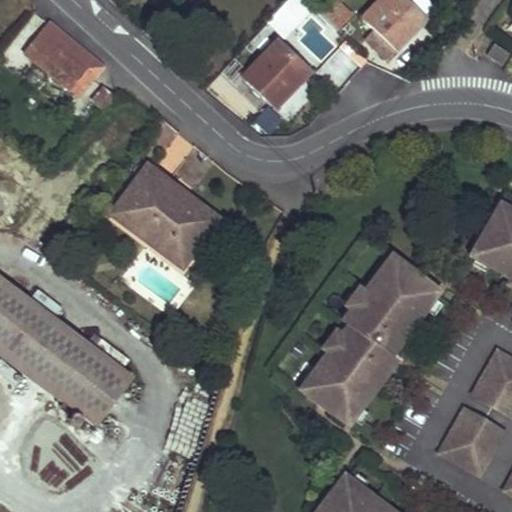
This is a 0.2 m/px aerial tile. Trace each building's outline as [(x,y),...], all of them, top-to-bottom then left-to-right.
[(312,9),(303,0),(290,0),(284,7),(300,21),(312,9)] [(339,34),(353,16),(332,0),(329,0),(317,16),(339,34)] [(428,21),(406,0),(382,0),(363,20),(375,32),(366,41),(388,62),(428,21)] [(300,21),(284,7),(279,13),(294,27),(300,21)] [(104,67),(50,23),(25,54),(79,98),(104,67)] [(310,74),(277,44),(245,77),(277,108),(310,74)] [(511,55),(495,45),(488,56),(504,66),(511,55)] [(114,97),(105,90),(95,101),(104,109),(114,97)] [(266,110),(254,123),(266,135),(279,122),(266,110)] [(178,190),(147,167),(112,214),(143,237),(152,224),(192,253),(218,219),(187,195),(182,202),(173,196),(178,190)] [(187,195),(178,190),(173,196),(182,202),(187,195)] [(511,222),(511,212),(504,208),(499,217),(511,223),(511,222)] [(497,215),(492,212),(475,244),(480,246),(497,215)] [(511,223),(499,217),(497,215),(480,246),(475,244),(464,262),(469,265),(482,272),(480,275),(504,288),(506,285),(511,288),(511,223)] [(152,224),(143,237),(182,266),(192,253),(152,224)] [(469,265),(464,273),(477,280),(480,275),(482,272),(469,265)] [(371,281),(375,283),(383,271),(376,266),(367,278),(371,281)] [(299,399),(296,403),(313,416),(317,411),(346,432),(347,429),(355,418),(387,375),(381,371),(363,358),(366,353),(360,349),(364,344),(388,361),(419,319),(427,307),(429,305),(400,284),(404,279),(387,267),(383,271),(375,283),(371,281),(355,303),(359,305),(347,322),(343,320),(334,332),(340,336),(333,346),(336,348),(324,365),(321,363),(305,385),(308,387),(299,399)] [(404,279),(400,284),(429,305),(432,300),(404,279)] [(0,356),(97,429),(133,380),(0,280),(0,356)] [(504,288),(501,294),(511,300),(511,288),(506,285),(504,288)] [(355,303),(350,299),(338,316),(343,320),(347,322),(359,305),(355,303)] [(427,307),(419,319),(427,324),(435,313),(427,307)] [(328,342),(316,359),(321,363),(324,365),(336,348),(333,346),(328,342)] [(366,353),(363,358),(381,371),(388,361),(364,344),(360,349),(366,353)] [(511,373),(497,363),(470,406),(506,429),(511,420),(511,373)] [(291,394),(299,399),(308,387),(305,385),(300,382),(291,394)] [(196,457),(212,400),(184,393),(169,450),(196,457)] [(317,411),(313,416),(342,436),(346,432),(317,411)] [(355,418),(347,429),(355,435),(364,424),(355,418)] [(462,418),(435,461),(472,484),(499,441),(462,418)] [(511,480),(499,501),(511,509),(511,480)] [(351,483),(345,491),(356,500),(362,492),(351,483)] [(338,486),(318,511),(326,511),(343,490),(338,486)] [(372,511),(356,500),(345,491),(343,490),(326,511),(372,511)]
